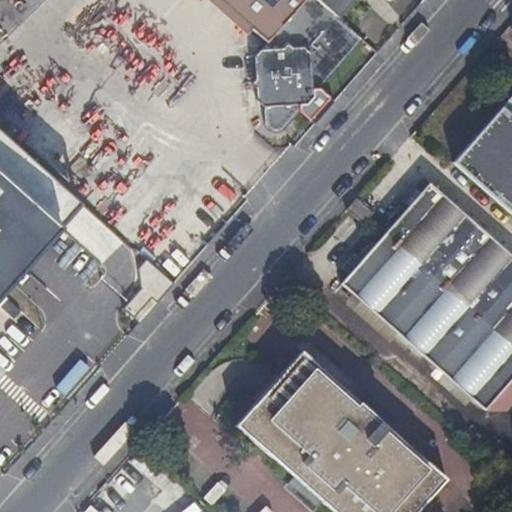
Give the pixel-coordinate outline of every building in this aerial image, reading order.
[(337,21),(314,0),(202,0),(241,35),(248,27),(265,43),(252,59),(254,94),(254,102),(262,110),(262,117),(262,124),(264,129),(267,131),(271,134),(274,134),(279,134),(283,131),(289,125),(298,115),(313,127),(333,104),(319,92),(361,42),(337,21)] [(314,0),(337,21),(350,7),(359,15),(362,17),(365,17),(367,17),(369,16),(375,10),(364,0),(314,0)] [(383,0),(364,0),(375,10),(383,0)] [(511,95),(451,163),(511,216),(511,95)] [(0,140),(0,291),(75,205),(0,140)] [(342,284),(461,390),(486,412),(487,410),(511,381),(511,256),(429,183),(342,284)] [(351,204),(368,219),(374,212),(357,197),(351,204)] [(364,224),(368,219),(351,204),(347,209),(364,224)] [(416,511),(446,478),(302,351),(235,426),(331,511),(416,511)] [(511,381),(487,410),(505,413),(511,405),(511,381)]
